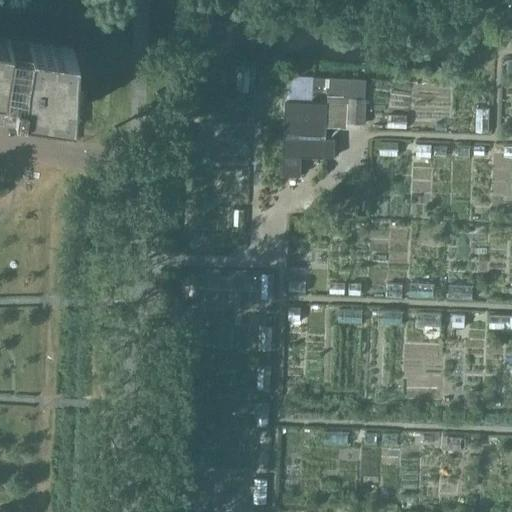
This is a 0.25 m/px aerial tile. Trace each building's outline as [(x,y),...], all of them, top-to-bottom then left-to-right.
[(70,116),(74,49),(0,38),(0,92),(2,93),(2,92),(12,93),(10,108),(70,116)] [(329,77),(328,94),(366,97),(367,80),(329,77)] [(367,99),(348,98),(347,122),(365,123),(367,99)] [(325,140),(327,107),(286,105),(282,175),(300,176),(301,157),(324,158),(325,140)] [(325,140),(324,158),(327,158),(328,158),(334,158),(334,145),(335,141),(328,140),(325,140)]
